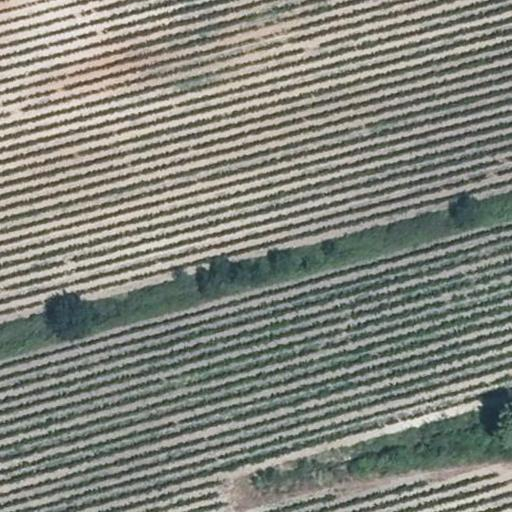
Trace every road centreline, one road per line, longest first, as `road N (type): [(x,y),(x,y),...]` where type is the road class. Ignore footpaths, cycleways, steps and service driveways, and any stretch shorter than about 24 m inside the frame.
road 1 (track): [(511,398),(231,473),(234,511)]
road 2 (track): [(251,511),(331,491),(511,469)]
